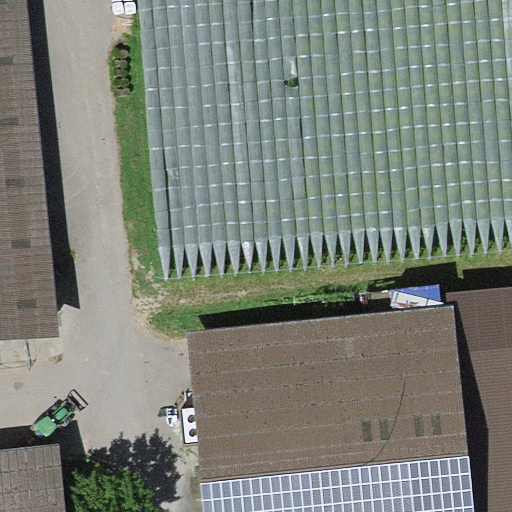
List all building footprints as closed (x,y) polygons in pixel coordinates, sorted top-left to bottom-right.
[(0,0),(0,349),(67,343),(32,0),(0,0)] [(511,0),(161,0),(181,267),(511,220),(511,0)] [(511,511),(511,292),(453,298),(454,311),(474,511),(511,511)] [(203,511),(474,511),(454,311),(187,337),(203,511)] [(0,511),(69,511),(63,450),(0,456),(0,511)]
